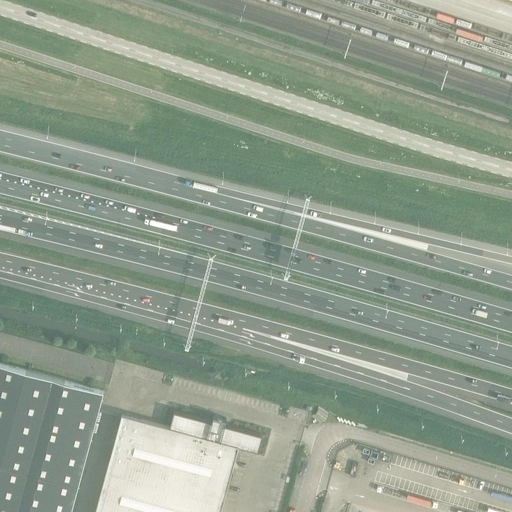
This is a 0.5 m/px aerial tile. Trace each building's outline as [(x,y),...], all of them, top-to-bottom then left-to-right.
[(0,511),(71,511),(104,391),(0,363),(0,511)] [(175,411),(171,426),(171,427),(200,434),(204,419),(175,411)] [(171,426),(123,413),(95,511),(220,511),(237,450),(238,450),(243,447),(243,446),(229,442),(200,434),(171,427),(171,426)] [(233,427),(221,424),(222,419),(217,418),(216,423),(204,419),(200,434),(229,442),(233,427)] [(243,446),(258,450),(262,435),(233,427),(229,442),(243,446)]
